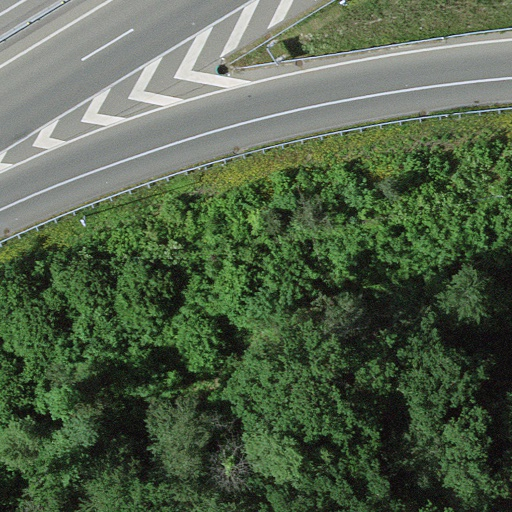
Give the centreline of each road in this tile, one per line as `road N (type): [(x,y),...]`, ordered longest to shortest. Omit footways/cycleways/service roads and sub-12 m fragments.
road 1 (motorway): [(0,192),(125,140),(262,99),(511,60)]
road 2 (motorway): [(0,109),(181,0)]
